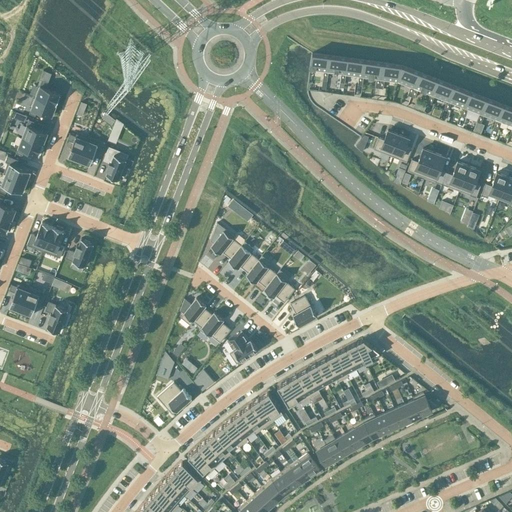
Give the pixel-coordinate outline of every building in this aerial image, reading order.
[(330,57),(330,55),(312,52),(310,68),(324,70),(323,79),(327,80),(328,71),(330,57)] [(347,59),(348,57),(330,55),(330,57),(328,71),(341,73),(340,82),(345,82),(346,73),(345,73),(347,59)] [(365,62),(365,60),(348,57),(347,59),(345,73),(346,73),(359,75),(358,84),(362,85),(363,76),(365,62)] [(382,64),(383,62),(365,60),(365,62),(363,76),(376,78),(375,87),(379,87),(382,64)] [(402,67),(402,65),(383,62),(382,64),(379,87),(383,88),(384,79),(398,81),(402,67)] [(419,74),(420,72),(402,65),(402,67),(398,81),(411,86),(407,94),(411,96),(419,74)] [(436,80),(437,78),(420,72),(419,74),(411,96),(415,97),(418,89),(430,93),(431,94),(436,80)] [(452,87),(453,85),(437,78),(436,80),(431,94),(430,93),(427,102),(431,103),(435,95),(447,100),(452,87)] [(35,96),(56,104),(60,93),(46,87),(48,82),(42,79),(35,96)] [(469,93),(470,91),(453,85),(452,87),(447,100),(444,108),(448,110),(451,101),(463,106),(464,106),(469,93)] [(385,91),(384,99),(392,100),(393,93),(385,91)] [(485,99),(486,97),(470,91),(469,93),(464,106),(463,106),(460,115),(464,116),(468,108),(480,113),(485,99)] [(52,115),(56,104),(35,96),(29,113),(35,115),(37,109),(52,115)] [(502,106),(503,104),(486,97),(485,99),(480,113),(477,121),(481,123),(484,114),(496,119),(497,119),(502,106)] [(511,107),(503,104),(502,106),(497,119),(496,119),(493,127),(497,129),(501,121),(511,125),(511,107)] [(22,135),(43,143),(47,132),(33,127),(35,121),(29,119),(22,135)] [(375,144),(373,148),(390,154),(398,133),(388,129),(384,139),(378,136),(375,144)] [(70,132),(68,139),(73,141),(68,155),(79,160),(88,137),(77,132),(76,135),(70,132)] [(398,133),(390,154),(406,161),(411,149),(405,147),(409,137),(398,133)] [(88,137),(79,160),(90,164),(95,149),(101,151),(105,141),(88,134),(88,137)] [(39,154),(43,143),(22,135),(16,152),(22,154),(24,149),(39,154)] [(412,158),(407,170),(424,176),(434,151),(423,147),(418,160),(412,158)] [(123,174),(126,164),(124,163),(126,158),(114,153),(107,150),(104,159),(109,161),(106,168),(108,169),(106,174),(118,178),(120,173),(123,174)] [(434,151),(424,176),(442,183),(446,171),(440,169),(442,163),(445,156),(434,151)] [(8,161),(3,172),(26,181),(30,170),(17,165),(19,159),(8,155),(5,160),(8,161)] [(446,171),(442,183),(459,190),(469,165),(457,160),(452,174),(446,171)] [(469,165),(459,190),(476,196),(478,192),(480,185),(475,182),(480,169),(469,165)] [(484,186),(481,194),(488,197),(489,194),(499,198),(508,176),(497,171),(492,185),(486,182),(484,186)] [(5,173),(0,187),(0,189),(5,192),(8,186),(22,192),(26,181),(3,172),(3,173),(5,173)] [(511,177),(508,176),(499,198),(509,202),(509,205),(511,205),(511,177)] [(0,215),(11,220),(15,209),(1,203),(3,197),(0,196),(0,215)] [(0,215),(0,228),(7,231),(8,228),(10,229),(12,224),(10,223),(11,220),(0,215)] [(31,233),(27,244),(43,250),(53,225),(42,221),(37,235),(31,233)] [(213,242),(210,246),(220,253),(222,251),(230,257),(230,258),(241,245),(241,244),(233,238),(235,236),(217,222),(210,239),(213,242)] [(53,225),(43,250),(60,257),(64,246),(59,244),(64,230),(62,229),(63,227),(57,224),(56,227),(53,225)] [(69,249),(66,257),(85,265),(87,258),(89,259),(92,251),(90,250),(94,242),(81,237),(79,244),(77,244),(74,251),(69,249)] [(230,257),(228,260),(238,268),(240,265),(248,272),(259,259),(251,252),(254,248),(244,240),(241,244),(241,245),(230,258),(230,257)] [(248,272),(246,274),(255,282),(258,280),(265,286),(266,286),(277,273),(276,273),(268,266),(272,262),(262,255),(259,259),(248,272)] [(266,286),(264,289),(273,296),(275,294),(284,301),(295,288),(286,281),(289,277),(280,269),(276,273),(277,273),(266,286)] [(11,283),(9,289),(15,291),(9,306),(20,310),(30,285),(29,287),(18,283),(17,285),(11,283)] [(30,285),(20,310),(31,314),(37,300),(42,302),(45,296),(39,294),(41,289),(30,285)] [(295,312),(293,314),(299,325),(317,315),(311,304),(310,304),(305,294),(290,302),(295,312)] [(180,309),(184,312),(180,316),(190,324),(193,320),(202,326),(212,313),(209,310),(204,307),(206,304),(197,296),(191,302),(185,297),(180,309)] [(49,301),(45,309),(51,311),(48,318),(50,319),(47,326),(59,331),(62,322),(64,323),(67,315),(65,314),(68,308),(49,301)] [(200,328),(209,336),(211,334),(220,341),(231,328),(222,321),(224,318),(214,311),(212,313),(202,326),(200,328)] [(242,330),(228,339),(234,349),(230,352),(236,362),(258,348),(251,338),(248,340),(242,330)] [(356,341),(355,342),(366,364),(367,364),(365,361),(373,358),(372,355),(379,351),(372,345),(364,338),(359,340),(356,342),(356,341)] [(346,346),(345,347),(356,369),(366,364),(355,342),(349,345),(346,347),(346,346)] [(336,351),(335,352),(348,376),(347,373),(356,369),(345,347),(339,350),(336,352),(336,351)] [(326,357),(338,381),(348,376),(335,352),(329,355),(326,357)] [(316,362),(327,382),(336,377),(338,381),(326,357),(319,361),(317,362),(316,362)] [(307,367),(306,368),(319,391),(320,391),(318,387),(321,385),(327,382),(316,362),(310,366),(307,368),(307,367)] [(203,367),(193,379),(202,390),(214,380),(203,367)] [(297,373),(310,397),(319,391),(306,368),(300,371),(300,372),(297,373)] [(288,379),(287,379),(301,402),(310,397),(297,373),(290,377),(288,379)] [(281,383),(277,385),(284,397),(287,402),(289,404),(298,398),(300,402),(301,402),(287,379),(283,382),(281,383)] [(377,382),(380,387),(394,380),(394,379),(386,383),(383,379),(377,382)] [(173,381),(157,395),(173,413),(192,396),(184,387),(181,389),(173,381)] [(259,397),(258,397),(273,420),(283,413),(282,412),(276,402),(273,397),(268,391),(262,395),(259,397)] [(423,391),(413,396),(422,415),(432,410),(430,407),(435,405),(429,399),(427,400),(423,391)] [(414,399),(405,403),(412,419),(422,415),(413,396),(414,399)] [(250,403),(249,404),(265,426),(273,420),(258,397),(252,402),(250,404),(250,403)] [(405,403),(395,407),(402,423),(412,419),(405,403)] [(241,410),(240,411),(256,432),(265,426),(249,404),(245,407),(243,408),(243,409),(241,410)] [(395,407),(385,412),(392,428),(402,423),(395,407)] [(232,417),(231,418),(247,439),(248,439),(246,437),(254,431),(256,433),(256,432),(240,411),(236,414),(234,415),(232,417)] [(374,413),(382,432),(392,428),(385,412),(375,416),(374,413)] [(363,418),(362,419),(372,437),(382,432),(374,413),(363,418)] [(223,424),(222,425),(239,446),(245,441),(247,439),(231,418),(227,421),(225,422),(223,424)] [(362,419),(353,424),(363,442),(372,437),(362,419)] [(354,427),(345,432),(354,448),(363,442),(353,424),(352,425),(354,427)] [(214,432),(213,432),(231,453),(231,452),(230,450),(231,449),(237,444),(239,446),(222,425),(218,428),(216,429),(216,430),(214,432)] [(205,439),(223,460),(226,457),(231,453),(213,432),(209,436),(208,437),(205,439)] [(345,432),(335,438),(344,453),(354,448),(345,432)] [(325,440),(325,441),(335,459),(344,453),(335,438),(334,435),(325,440)] [(197,447),(196,447),(215,467),(223,460),(205,439),(201,443),(199,444),(199,445),(197,447)] [(325,441),(315,446),(325,464),(335,459),(325,441)] [(191,452),(188,455),(198,465),(201,469),(206,475),(215,467),(196,447),(192,451),(191,452)] [(308,451),(298,458),(310,474),(320,468),(308,451)] [(0,482),(2,478),(4,478),(7,470),(5,469),(8,461),(0,457),(0,482)] [(298,458),(290,464),(302,481),(310,474),(298,458)] [(174,469),(193,488),(201,480),(192,471),(188,466),(182,461),(177,467),(175,469),(174,469)] [(290,464),(281,470),(293,487),(302,481),(290,464)] [(167,477),(166,478),(186,496),(193,488),(174,469),(173,470),(169,475),(167,477)] [(281,470),(271,477),(284,493),(293,487),(281,470)] [(271,477),(262,485),(276,500),(284,493),(271,477)] [(159,486),(179,504),(177,502),(184,495),(186,496),(166,478),(162,482),(161,483),(159,486)] [(262,485),(254,492),(268,508),(276,500),(262,485)] [(152,494),(151,495),(171,511),(179,504),(159,486),(155,490),(154,492),(152,494)] [(254,492),(246,499),(257,511),(263,511),(268,508),(254,492)] [(144,503),(154,511),(171,511),(151,495),(148,499),(146,501),(147,501),(145,503),(144,503)] [(257,511),(246,499),(238,507),(242,511),(257,511)] [(500,508),(503,505),(499,500),(495,504),(500,508)] [(137,511),(154,511),(144,503),(141,508),(139,509),(140,510),(137,511)]
